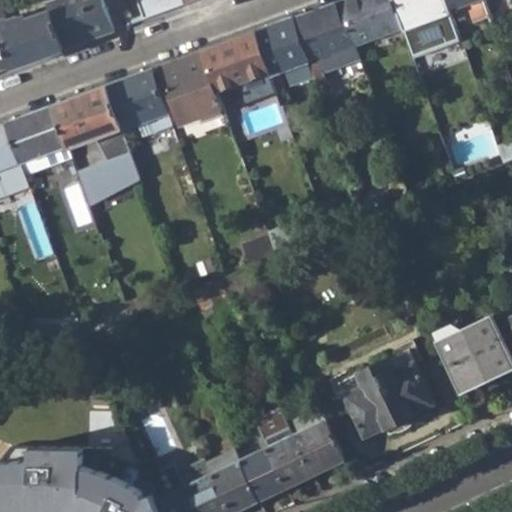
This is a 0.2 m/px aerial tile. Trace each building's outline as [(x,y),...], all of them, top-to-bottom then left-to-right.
[(51,11),(65,48),(128,25),(118,0),(57,0),(48,4),(51,11)] [(134,0),(142,20),(184,5),(182,0),(134,0)] [(341,0),(303,14),(323,73),(361,59),(356,44),(341,0)] [(341,0),(356,44),(403,28),(392,0),(341,0)] [(415,26),(412,18),(406,0),(392,0),(403,28),(404,31),(415,26)] [(406,0),(412,18),(447,5),(445,0),(406,0)] [(445,0),(447,5),(449,9),(456,6),(469,1),(476,21),(489,17),(483,0),(445,0)] [(462,26),(456,6),(449,9),(462,49),(472,45),(465,24),(462,26)] [(7,20),(6,17),(0,18),(0,32),(13,67),(65,48),(51,11),(26,20),(24,15),(19,18),(18,15),(7,20)] [(313,76),(323,73),(303,14),(293,18),(308,61),(313,76)] [(308,61),(293,18),(255,32),(264,59),(269,71),(270,75),(285,70),(291,86),(313,76),(308,61)] [(0,71),(13,67),(0,32),(0,71)] [(203,50),(216,91),(269,71),(264,59),(255,32),(203,50)] [(174,103),(180,120),(222,106),(216,91),(203,50),(161,66),(163,71),(174,103)] [(107,85),(122,129),(167,114),(165,107),(153,74),(151,69),(107,85)] [(163,71),(153,74),(165,107),(174,103),(163,71)] [(67,145),(68,148),(95,138),(106,161),(76,172),(88,206),(139,180),(122,129),(107,85),(53,105),(67,145)] [(6,122),(21,162),(67,145),(53,105),(6,122)] [(0,124),(0,169),(21,162),(6,122),(0,124)] [(71,158),(68,148),(67,145),(21,162),(23,169),(25,175),(71,158)] [(453,205),(454,207),(511,182),(511,159),(445,187),(450,198),(453,205)] [(0,169),(0,177),(23,169),(21,162),(0,169)] [(395,222),(440,203),(450,198),(445,187),(409,202),(390,210),(395,222)] [(453,205),(450,198),(440,203),(442,209),(453,205)] [(193,291),(202,311),(230,298),(221,279),(193,291)] [(164,303),(136,314),(145,332),(172,320),(164,303)] [(438,341),(462,390),(511,366),(511,354),(493,315),(438,341)] [(5,335),(28,335),(22,317),(1,324),(5,335)] [(389,436),(419,422),(417,419),(433,413),(430,406),(436,402),(417,361),(422,358),(412,337),(396,345),(400,350),(339,381),(335,375),(328,378),(337,398),(344,393),(365,436),(385,427),(389,436)] [(295,434),(327,420),(321,406),(289,421),(295,434)] [(295,434),(314,473),(346,458),(327,420),(295,434)] [(268,448),(286,486),(314,473),(295,434),(268,448)] [(164,511),(144,470),(130,439),(113,447),(12,445),(0,457),(0,511),(164,511)] [(240,461),(259,499),(286,486),(268,448),(240,461)] [(187,487),(199,511),(231,511),(213,474),(206,460),(180,472),(187,487)] [(213,474),(231,511),(259,499),(240,461),(213,474)] [(164,511),(199,511),(187,487),(180,472),(176,462),(157,471),(154,465),(144,470),(164,511)]
